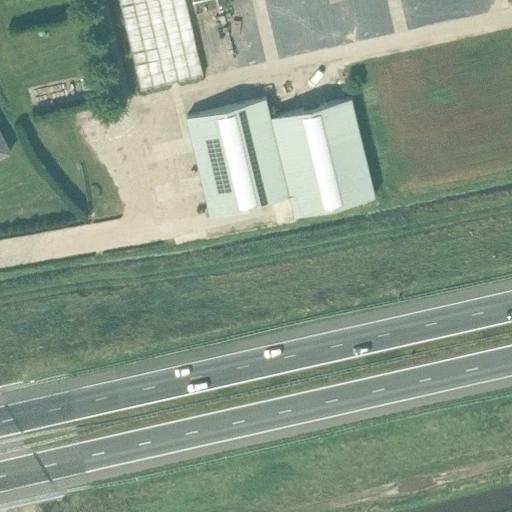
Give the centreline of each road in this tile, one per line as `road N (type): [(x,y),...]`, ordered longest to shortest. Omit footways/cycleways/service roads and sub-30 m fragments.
road 1 (motorway): [(0,476),(511,360)]
road 2 (motorway): [(511,306),(0,421)]
